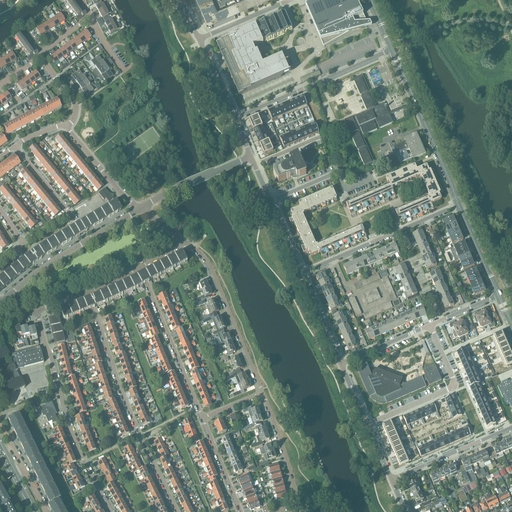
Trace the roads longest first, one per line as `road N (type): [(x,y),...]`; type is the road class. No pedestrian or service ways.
road 1 (residential): [(86,291),(176,511)]
road 2 (residential): [(111,511),(68,423),(36,312)]
road 3 (residential): [(263,393),(207,260),(182,240)]
road 4 (residential): [(233,116),(391,52)]
road 5 (residential): [(457,205),(302,272)]
road 6 (residential): [(432,323),(459,384),(366,424)]
road 7 (residential): [(457,205),(391,52)]
road 8 (residential): [(138,267),(202,417)]
road 9 (residential): [(511,427),(390,480)]
road 10 (residential): [(270,201),(337,172),(345,190),(374,177)]
road 11 (residential): [(139,210),(250,156)]
